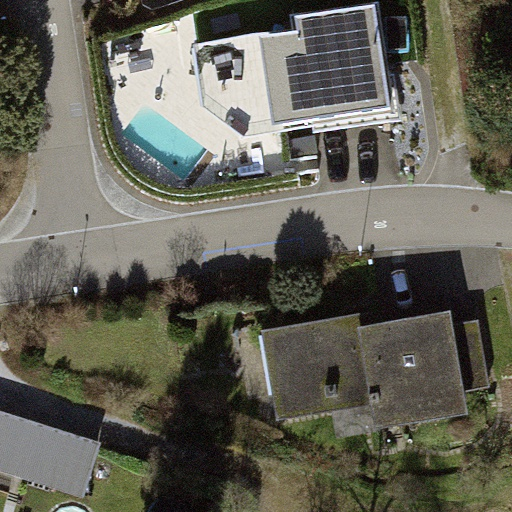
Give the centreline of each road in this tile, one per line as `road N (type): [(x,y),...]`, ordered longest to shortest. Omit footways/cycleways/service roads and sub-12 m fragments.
road 1 (residential): [(511,233),(315,228),(82,253)]
road 2 (residential): [(37,0),(82,253)]
road 3 (track): [(465,0),(484,232)]
